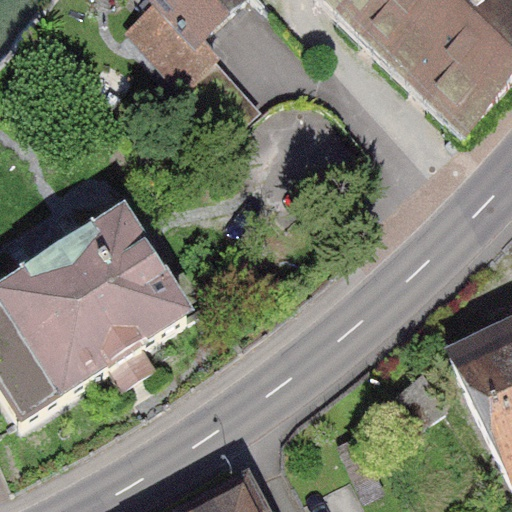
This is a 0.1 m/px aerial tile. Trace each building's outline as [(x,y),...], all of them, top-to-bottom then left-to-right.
[(255,1),(254,0),(148,0),(157,11),(132,34),(186,99),(217,74),(198,51),(255,1)] [(511,103),(511,0),(328,0),(318,11),(470,149),(511,103)] [(0,307),(0,397),(24,435),(189,329),(127,228),(0,307)] [(511,357),(465,379),(511,481),(511,357)] [(279,511),(274,501),(252,511),(279,511)]
